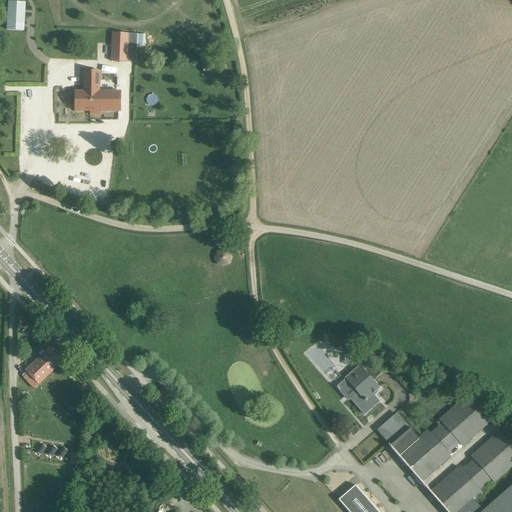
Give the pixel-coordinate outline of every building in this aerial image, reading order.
[(8,2),(7,24),(23,25),(24,3),(8,2)] [(128,57),(128,44),(129,33),(112,33),(111,44),(111,61),(128,62),(128,57)] [(75,111),(120,111),(120,91),(100,91),(101,71),(83,71),(83,91),(75,92),(75,111)] [(217,252),(215,257),(216,264),(223,266),(230,264),(232,258),(229,252),(223,250),(217,252)] [(45,352),(25,371),(28,373),(23,377),(28,382),(34,389),(38,384),(65,360),(52,345),(45,352)] [(341,353),(340,366),(352,367),(353,354),(341,353)] [(345,379),(344,380),(336,386),(348,400),(350,398),(364,415),(380,402),(372,393),(378,388),(359,366),(345,378),(345,379)] [(28,392),(25,392),(20,392),(20,400),(25,400),(25,399),(29,399),(28,392)] [(390,446),(420,481),(449,457),(446,454),(458,443),(461,446),(489,421),(467,396),(439,421),(442,424),(429,435),(427,431),(419,438),(411,428),(390,446)] [(459,467),(430,493),(447,511),(511,511),(511,486),(484,511),(474,499),(480,493),(478,490),(490,479),(493,482),(511,465),(511,447),(499,433),(471,457),(473,460),(462,471),(459,467)] [(71,463),(73,464),(79,465),(81,454),(75,453),(73,453),(71,463)] [(377,511),(355,486),(339,500),(349,511),(377,511)]
